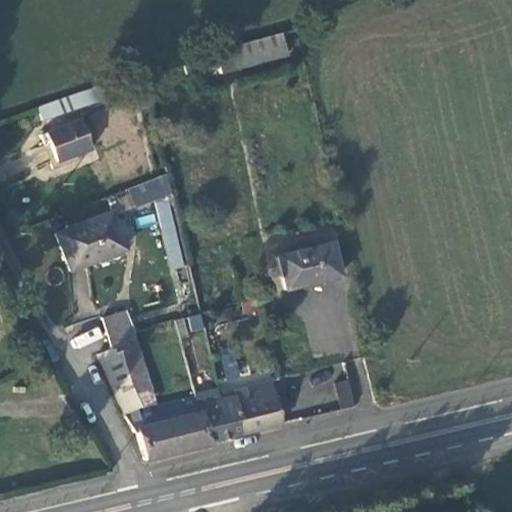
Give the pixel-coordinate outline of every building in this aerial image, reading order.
[(284,53),(277,31),(208,49),(211,58),(181,66),(184,77),(214,68),(214,72),(284,53)] [(106,83),(36,108),(38,119),(82,108),(83,112),(112,103),(106,83)] [(85,124),(49,134),(57,161),(95,152),(85,124)] [(108,219),(53,237),(65,274),(121,257),(108,219)] [(331,248),(275,261),(285,291),(339,275),(331,248)] [(176,319),(179,334),(203,330),(200,315),(176,319)] [(107,353),(133,344),(123,316),(98,321),(107,353)] [(96,357),(127,417),(159,410),(133,344),(107,353),(96,357)] [(345,378),(333,383),(342,407),(354,402),(345,378)] [(220,403),(228,437),(279,424),(270,385),(234,393),(235,399),(220,403)] [(138,432),(145,460),(228,437),(220,403),(211,405),(208,397),(159,410),(127,417),(138,432)]
